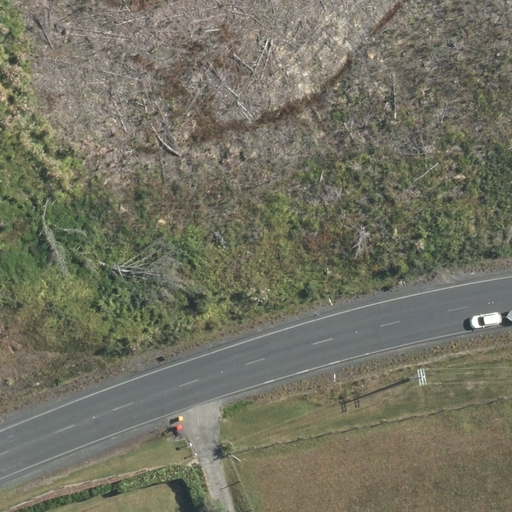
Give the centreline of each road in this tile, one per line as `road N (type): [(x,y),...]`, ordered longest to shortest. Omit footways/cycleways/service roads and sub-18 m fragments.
road 1 (tertiary): [(0,455),(371,316),(511,296)]
road 2 (unknown): [(190,380),(231,511)]
